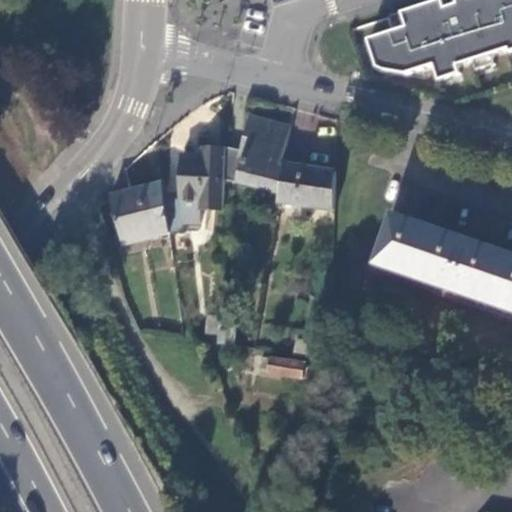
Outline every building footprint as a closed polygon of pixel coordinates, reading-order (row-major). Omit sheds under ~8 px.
[(511,0),(444,0),(438,2),(388,18),(392,31),(365,39),(373,67),(380,69),(404,73),(430,65),(436,80),(455,74),(452,65),(470,59),(474,70),(494,64),(490,53),(506,47),(507,51),(511,49),(511,0)] [(243,153),(227,150),(227,152),(226,182),(281,197),(285,168),(281,167),(291,130),(251,120),(243,153)] [(225,214),(226,182),(227,152),(208,152),(208,159),(185,158),(184,204),(203,204),(202,213),(225,214)] [(335,211),(337,173),(286,166),(285,168),(281,197),(280,205),(335,211)] [(169,234),(163,183),(111,196),(123,245),(169,234)] [(380,264),(511,309),(511,254),(397,215),(380,264)] [(207,339),(221,341),(222,321),(207,319),(207,339)] [(221,345),(235,347),(236,320),(222,319),(222,321),(221,341),(221,345)] [(295,354),(321,358),(324,346),(296,341),(295,354)] [(267,373),(302,378),(304,363),(269,358),(267,373)]
